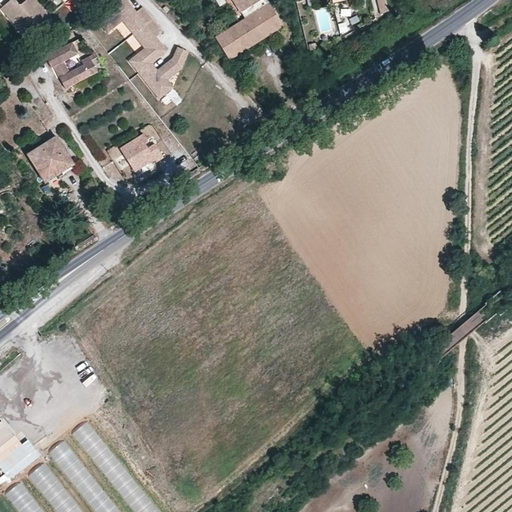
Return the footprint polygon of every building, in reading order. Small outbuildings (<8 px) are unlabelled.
[(50,16),(35,0),(26,0),(21,5),(15,0),(11,0),(1,9),(23,34),(35,23),(39,26),(50,16)] [(157,35),(163,30),(143,5),(137,10),(129,0),(120,0),(99,17),(110,32),(123,21),(145,49),(132,59),(166,102),(179,91),(172,83),(181,68),(188,51),(178,47),(174,58),(159,70),(152,61),(168,49),(157,35)] [(237,0),(246,15),(241,19),(220,32),(235,56),(287,22),(273,0),(237,0)] [(384,0),(377,0),(380,11),(387,9),(384,0)] [(342,35),(351,32),(348,23),(339,26),(342,35)] [(74,41),(59,49),(64,60),(79,53),(74,41)] [(64,60),(59,49),(46,54),(52,66),(54,65),(56,64),(60,73),(58,73),(65,88),(98,73),(90,57),(90,56),(82,60),(84,65),(69,72),(64,60)] [(143,133),(117,147),(133,177),(168,158),(160,143),(152,148),(143,133)] [(76,165),(59,138),(31,157),(46,182),(76,165)] [(98,447),(101,450),(106,445),(87,421),(72,433),(89,455),(98,447)] [(2,422),(0,423),(0,448),(14,438),(2,422)] [(63,442),(47,453),(53,462),(70,451),(63,442)] [(1,456),(7,468),(30,456),(23,444),(1,456)] [(40,487),(53,477),(41,459),(27,469),(40,487)] [(15,478),(1,492),(20,511),(28,511),(39,503),(15,478)]
